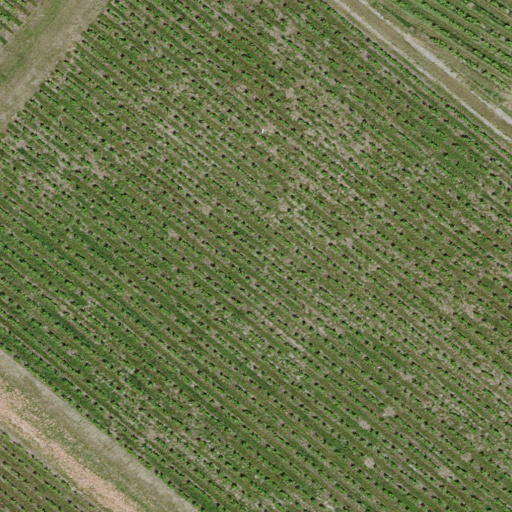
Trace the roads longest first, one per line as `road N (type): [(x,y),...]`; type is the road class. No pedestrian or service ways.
road 1 (track): [(159,511),(0,378)]
road 2 (track): [(511,125),(356,0)]
road 3 (track): [(85,0),(0,98)]
